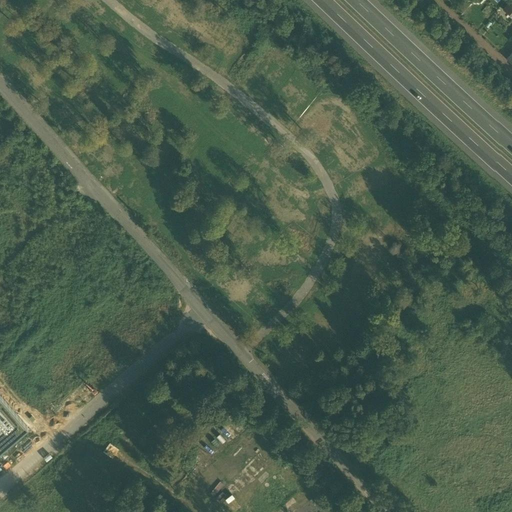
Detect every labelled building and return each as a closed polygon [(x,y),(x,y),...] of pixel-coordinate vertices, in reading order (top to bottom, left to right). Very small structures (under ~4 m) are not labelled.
[(150,0),(169,9),(174,0),(150,0)] [(79,2),(63,13),(82,40),(98,29),(79,2)] [(511,7),(508,4),(503,9),(511,17),(511,7)] [(187,37),(230,53),(237,36),(194,19),(187,37)] [(0,52),(9,46),(0,32),(0,52)] [(113,40),(102,54),(132,76),(142,62),(113,40)] [(292,72),(298,62),(266,42),(260,52),(292,72)] [(27,99),(45,88),(25,57),(7,68),(27,99)] [(148,86),(181,98),(186,83),(153,71),(148,86)] [(300,108),(311,82),(301,77),(291,100),(295,102),(293,105),(300,108)] [(79,123),(52,102),(41,116),(69,137),(79,123)] [(332,159),(329,162),(359,191),(373,175),(345,148),(347,146),(315,117),(302,131),(332,159)] [(79,153),(103,184),(119,171),(95,141),(79,153)] [(303,214),(314,199),(262,161),(251,177),(303,214)] [(140,224),(155,211),(132,183),(116,195),(140,224)] [(368,259),(386,230),(363,230),(353,246),(353,254),(327,295),(343,305),(365,269),(365,265),(368,261),(368,259)] [(255,235),(247,248),(287,270),(294,257),(255,235)] [(207,280),(248,317),(260,303),(220,266),(207,280)] [(279,375),(335,316),(321,302),(265,361),(279,375)] [(0,449),(27,426),(0,393),(0,449)] [(108,442),(102,451),(113,458),(119,449),(108,442)]
